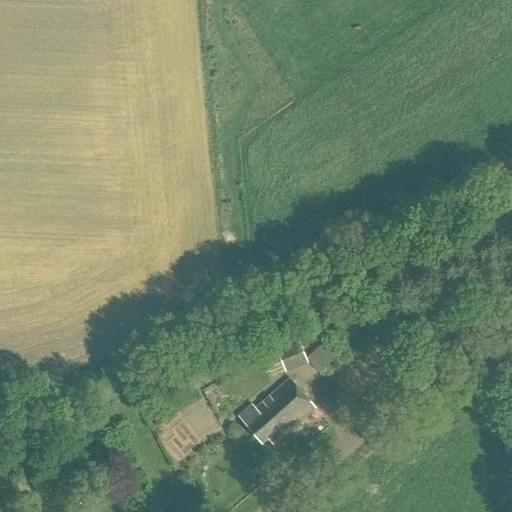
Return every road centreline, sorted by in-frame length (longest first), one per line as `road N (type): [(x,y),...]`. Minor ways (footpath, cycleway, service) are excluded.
road 1 (track): [(511,200),(0,452)]
road 2 (unclassified): [(268,511),(511,303)]
